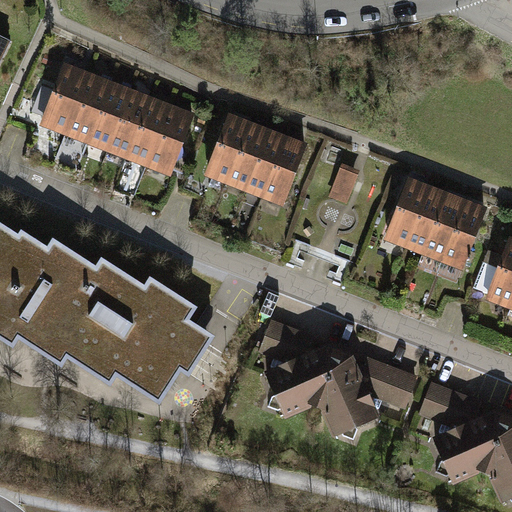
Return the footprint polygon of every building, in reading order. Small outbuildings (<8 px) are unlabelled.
[(0,63),(11,41),(0,35),(0,63)] [(44,120),(67,130),(88,76),(65,66),(44,120)] [(90,139),(111,85),(114,78),(103,73),(100,80),(88,76),(67,130),(90,139)] [(90,139),(109,146),(130,92),(133,85),(123,81),(120,88),(111,85),(90,139)] [(128,154),(150,100),(130,92),(109,146),(128,154)] [(128,154),(148,161),(169,107),(150,100),(128,154)] [(171,170),(192,116),(169,107),(148,161),(171,170)] [(228,178),(249,125),(229,117),(208,171),(228,178)] [(248,186),(268,132),(249,125),(228,178),(248,186)] [(248,186),(264,192),(285,139),(268,132),(248,186)] [(284,200),(305,146),(285,139),(264,192),(284,200)] [(346,203),(358,171),(338,164),(327,196),(346,203)] [(408,242),(429,189),(409,181),(388,234),(408,242)] [(408,242),(425,248),(445,195),(429,189),(408,242)] [(444,256),(465,203),(445,195),(425,248),(444,256)] [(463,264),(484,210),(465,203),(444,256),(463,264)] [(189,376),(215,336),(190,319),(198,307),(150,276),(145,285),(102,257),(96,265),(53,238),(48,246),(21,229),(19,234),(0,222),(0,339),(13,348),(19,339),(62,367),(68,358),(111,386),(117,376),(160,404),(181,371),(189,376)] [(511,302),(511,241),(510,240),(504,256),(488,250),(473,287),(511,302)] [(323,408),(332,427),(351,418),(355,425),(376,416),(374,410),(379,408),(383,398),(405,406),(415,379),(368,360),(366,365),(356,370),(354,366),(347,363),(350,356),(328,347),(325,354),(318,351),(314,353),(309,343),(311,338),(272,323),(261,351),(275,356),(271,366),(273,371),(267,373),(277,395),(284,392),(293,412),(312,404),(314,398),(326,403),(323,408)] [(453,458),(461,477),(480,469),(482,464),(494,468),(492,473),(500,492),(511,486),(511,418),(496,412),(493,420),(486,417),(482,419),(477,409),(479,404),(432,385),(421,413),(443,422),(439,431),(442,437),(436,439),(445,461),(453,458)]
